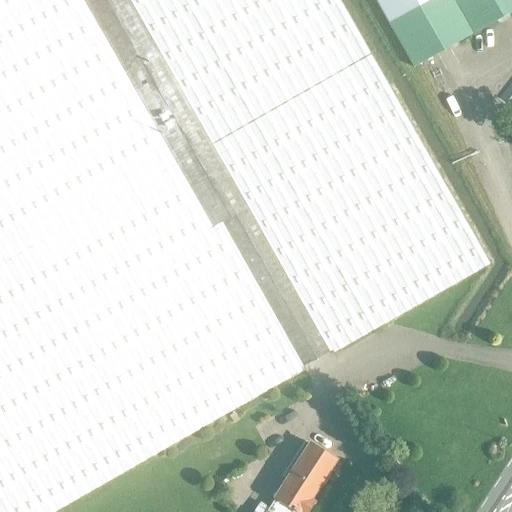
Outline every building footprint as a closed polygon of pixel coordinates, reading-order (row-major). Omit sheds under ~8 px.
[(0,0),(0,511),(52,511),(302,370),(300,368),(331,350),(332,353),(489,263),(341,0),(0,0)] [(511,0),(376,0),(414,67),(511,11),(511,0)] [(511,81),(503,94),(511,101),(511,81)] [(334,459),(310,443),(276,495),(301,511),(302,511),(305,511),(312,501),(309,499),(334,459)] [(300,511),(301,511),(276,495),(269,506),(261,500),(253,511),(300,511)]
